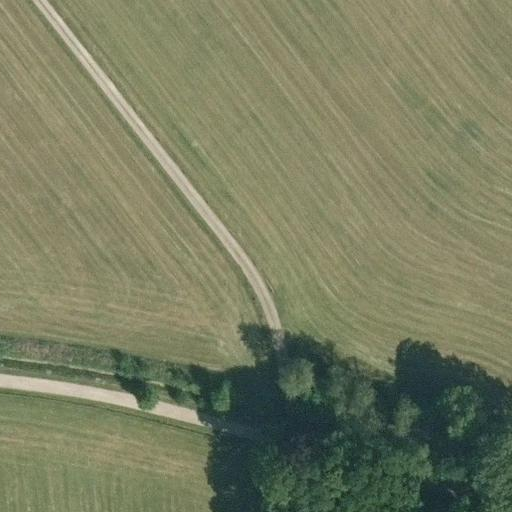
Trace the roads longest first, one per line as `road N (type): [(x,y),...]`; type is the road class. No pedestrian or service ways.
road 1 (track): [(41,0),(252,277),(285,356),(299,454)]
road 2 (track): [(299,454),(105,395),(0,379)]
road 3 (track): [(511,497),(299,454)]
